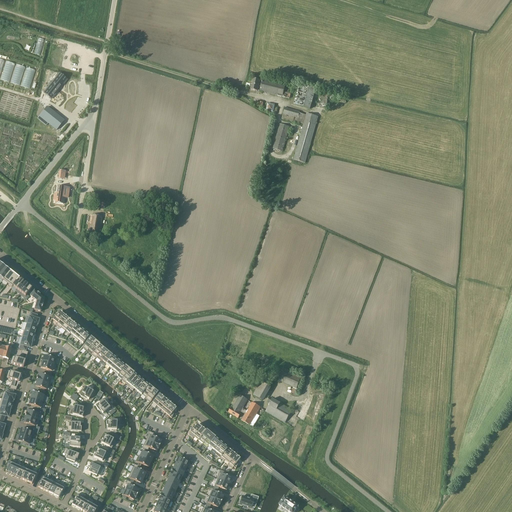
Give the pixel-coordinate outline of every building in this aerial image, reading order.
[(45,39),(38,38),(34,54),(41,56),(45,39)] [(36,70),(0,59),(0,79),(30,90),(36,70)] [(59,73),(44,93),(51,99),(58,91),(59,89),(61,88),(67,80),(59,73)] [(253,79),(251,89),(257,91),(260,91),(262,82),(260,81),(253,79)] [(260,91),(260,92),(277,96),(283,97),(289,99),(291,91),(296,93),(294,105),(310,110),(316,90),(293,83),(293,84),(286,83),(285,85),(263,80),(263,82),(262,82),(260,91)] [(328,94),(320,92),(317,106),(325,108),(328,94)] [(40,117),(38,119),(46,126),(48,123),(56,130),(63,122),(46,108),(39,116),(40,117)] [(299,117),(300,113),(300,112),(285,108),(283,114),(297,118),(298,116),(299,117)] [(306,115),(300,113),(299,117),(298,116),(297,118),(296,122),(297,122),(303,124),(306,115)] [(318,117),(306,114),(293,160),(305,163),(318,117)] [(289,127),(280,124),(273,149),(283,152),(289,127)] [(57,186),(55,203),(63,204),(64,198),(68,198),(68,195),(67,195),(68,189),(65,189),(65,188),(58,187),(58,186),(57,186)] [(102,217),(91,215),(89,225),(88,225),(87,230),(88,230),(88,232),(99,234),(102,217)] [(5,267),(0,274),(0,277),(3,280),(10,271),(5,267)] [(10,271),(3,280),(8,283),(15,275),(14,274),(14,275),(10,271)] [(15,275),(8,283),(12,287),(13,286),(19,278),(15,275)] [(19,278),(13,286),(17,290),(23,282),(19,279),(19,278)] [(23,282),(17,290),(21,293),(27,285),(23,282)] [(27,285),(21,293),(25,297),(32,289),(27,285)] [(34,291),(30,296),(37,302),(45,299),(40,295),(37,293),(34,291)] [(37,302),(34,310),(41,312),(42,308),(43,305),(45,299),(37,302)] [(54,315),(52,320),(57,324),(64,316),(62,314),(61,313),(60,312),(56,316),(54,315)] [(27,324),(36,327),(37,324),(39,320),(36,319),(37,315),(31,313),(27,324)] [(57,324),(56,325),(60,329),(61,328),(68,319),(66,317),(65,317),(64,316),(57,324)] [(68,319),(61,328),(65,332),(66,331),(72,323),(70,321),(70,320),(69,320),(68,319)] [(24,330),(24,331),(34,334),(36,327),(27,324),(26,323),(24,330)] [(72,323),(66,331),(70,334),(77,326),(74,324),(74,323),(74,324),(72,323)] [(77,326),(70,334),(74,337),(81,329),(77,326)] [(74,337),(73,338),(78,342),(79,341),(78,341),(85,333),(81,329),(74,337)] [(24,330),(21,338),(23,338),(32,341),(34,334),(24,331),(24,330)] [(85,333),(78,341),(79,341),(83,344),(89,337),(85,333)] [(23,338),(20,348),(26,350),(27,347),(30,348),(31,343),(32,341),(23,338)] [(91,338),(82,348),(87,352),(95,342),(91,338)] [(95,342),(87,352),(91,355),(99,346),(100,345),(95,342)] [(99,346),(91,355),(96,359),(97,358),(96,358),(104,349),(103,349),(100,346),(99,346)] [(3,357),(3,358),(8,359),(11,349),(6,348),(3,357)] [(104,349),(96,358),(97,358),(101,362),(102,361),(108,353),(107,353),(108,353),(107,352),(104,350),(104,349)] [(108,353),(102,361),(106,364),(112,357),(112,356),(109,353),(108,353)] [(42,360),(42,362),(55,366),(55,365),(57,359),(56,359),(56,357),(53,356),(52,358),(44,355),(44,358),(43,358),(42,360)] [(13,357),(11,364),(23,367),(25,361),(13,357)] [(112,357),(106,364),(110,368),(116,360),(112,357)] [(116,360),(110,368),(114,371),(121,364),(116,360)] [(41,366),(40,368),(48,371),(47,373),(51,374),(51,372),(54,372),(56,366),(55,365),(55,366),(42,362),(41,363),(42,363),(41,366)] [(114,371),(113,372),(117,375),(118,376),(125,367),(121,364),(114,371)] [(117,375),(117,376),(121,380),(130,370),(125,366),(125,367),(118,376),(117,375)] [(130,370),(121,380),(126,384),(134,374),(130,370)] [(8,371),(6,378),(19,382),(21,375),(8,371)] [(282,372),(278,381),(297,388),(300,379),(282,372)] [(38,376),(37,380),(49,384),(50,384),(51,378),(50,377),(51,374),(47,373),(46,376),(39,374),(39,376),(38,376)] [(134,374),(126,384),(129,387),(137,377),(134,374)] [(129,387),(128,388),(132,391),(134,389),(141,380),(137,377),(129,387)] [(36,384),(35,387),(42,389),(42,392),(45,393),(46,390),(49,391),(51,384),(50,384),(49,384),(37,380),(35,384),(36,384)] [(141,380),(134,389),(137,392),(145,383),(141,380)] [(261,382),(253,395),(263,401),(271,388),(261,382)] [(145,383),(137,392),(141,395),(142,395),(148,386),(145,383)] [(148,386),(142,395),(146,398),(153,390),(153,389),(150,386),(149,386),(148,386)] [(81,390),(79,394),(81,395),(80,396),(85,399),(85,398),(89,400),(91,396),(92,397),(94,392),(85,387),(83,391),(81,390)] [(2,399),(12,403),(13,400),(15,396),(12,395),(13,390),(7,389),(6,393),(4,392),(2,399)] [(146,398),(145,399),(150,403),(158,393),(157,393),(154,390),(153,390),(146,398)] [(31,397),(30,398),(43,402),(44,403),(46,396),(44,396),(45,393),(42,392),(41,394),(33,392),(32,394),(31,397)] [(159,395),(152,403),(157,406),(163,398),(162,397),(162,396),(162,397),(159,395)] [(240,395),(232,408),(240,413),(241,412),(245,414),(247,411),(246,411),(242,409),(248,400),(240,395)] [(30,402),(29,405),(37,407),(36,410),(39,411),(40,408),(41,408),(43,402),(30,398),(30,399),(29,402),(30,402)] [(163,398),(157,406),(161,410),(168,402),(166,401),(166,400),(163,398)] [(270,403),(265,412),(285,423),(286,421),(292,410),(270,398),(267,401),(270,403)] [(1,399),(0,402),(0,406),(0,407),(0,406),(10,409),(12,403),(2,399),(1,399)] [(97,407),(96,408),(99,412),(100,411),(103,414),(106,411),(107,412),(110,409),(111,409),(110,408),(112,406),(108,403),(107,404),(102,399),(99,402),(100,404),(97,407)] [(168,402),(161,410),(165,413),(172,405),(170,404),(171,404),(170,403),(170,404),(168,402)] [(245,414),(241,421),(250,426),(261,407),(252,402),(247,411),(245,414)] [(71,410),(70,414),(81,417),(82,417),(84,412),(82,412),(83,408),(79,407),(79,406),(75,405),(73,410),(71,410)] [(172,405),(165,413),(171,419),(174,414),(172,413),(176,409),(175,407),(174,407),(172,405)] [(0,419),(4,420),(5,416),(8,417),(10,412),(9,412),(10,409),(0,406),(0,407),(0,406),(0,419)] [(231,408),(228,413),(238,418),(241,414),(240,413),(232,408),(231,408)] [(26,413),(25,417),(39,421),(41,415),(38,414),(39,411),(36,410),(35,413),(28,410),(27,413),(26,413)] [(24,421),(24,423),(31,425),(30,428),(33,429),(34,426),(37,427),(39,421),(25,417),(24,421)] [(107,421),(106,426),(107,426),(107,430),(112,430),(111,431),(116,432),(116,430),(119,430),(119,426),(117,425),(117,419),(113,418),(112,421),(108,421),(107,421)] [(69,422),(69,427),(71,427),(71,431),(80,432),(81,432),(81,427),(80,427),(80,423),(69,422)] [(190,433),(194,437),(202,428),(199,426),(199,425),(199,426),(197,424),(193,429),(192,427),(190,432),(190,433)] [(19,433),(19,435),(32,439),(34,432),(32,432),(33,429),(30,428),(29,431),(21,429),(21,431),(20,431),(19,433)] [(202,428),(194,437),(199,441),(199,440),(206,431),(203,429),(204,429),(203,429),(202,428)] [(206,431),(199,440),(203,444),(204,443),(211,434),(206,431)] [(148,435),(146,440),(159,446),(161,442),(161,441),(154,437),(155,434),(149,432),(148,435)] [(211,434),(204,443),(208,446),(215,439),(215,438),(211,434)] [(18,439),(17,441),(25,444),(24,446),(28,447),(28,445),(30,445),(33,446),(34,440),(32,439),(19,435),(18,436),(19,436),(18,439)] [(103,440),(101,443),(112,449),(114,444),(112,443),(113,439),(105,435),(104,435),(102,439),(103,440)] [(68,437),(68,442),(70,442),(69,446),(79,447),(80,448),(80,442),(79,442),(80,438),(68,437)] [(215,439),(208,446),(213,450),(219,442),(215,439)] [(143,445),(142,448),(144,449),(148,451),(149,448),(156,451),(157,450),(159,446),(146,440),(144,445),(143,445)] [(219,442),(213,450),(217,453),(223,445),(219,442)] [(217,453),(215,455),(220,459),(220,458),(227,449),(223,445),(217,453)] [(95,454),(94,457),(104,462),(106,458),(104,457),(106,453),(97,449),(96,449),(94,453),(95,454)] [(139,457),(151,462),(152,461),(153,458),(152,458),(153,457),(146,454),(148,451),(144,449),(143,452),(142,451),(139,457)] [(227,449),(220,458),(224,461),(225,461),(225,460),(231,452),(230,451),(230,450),(229,451),(227,449)] [(67,450),(65,454),(67,455),(66,459),(74,462),(76,459),(77,459),(79,454),(78,454),(67,450)] [(231,452),(225,460),(225,461),(229,464),(236,456),(234,455),(234,454),(231,452)] [(138,456),(135,462),(138,463),(137,466),(140,467),(141,464),(148,468),(149,466),(151,463),(151,462),(139,457),(138,456)] [(229,464),(227,465),(232,469),(233,467),(235,469),(237,465),(236,464),(240,459),(238,458),(239,458),(238,457),(236,456),(229,464)] [(178,458),(176,463),(186,467),(188,462),(178,458)] [(8,467),(5,472),(6,472),(6,473),(9,474),(11,475),(15,465),(8,462),(6,466),(8,467)] [(90,468),(88,472),(97,476),(100,467),(92,464),(91,463),(89,468),(90,468)] [(176,463),(174,468),(184,472),(186,467),(176,463)] [(11,475),(14,477),(14,476),(16,477),(20,467),(15,465),(11,475)] [(133,467),(131,473),(144,479),(144,478),(144,477),(145,475),(146,473),(139,470),(140,467),(137,466),(134,465),(133,467)] [(16,477),(16,478),(19,479),(19,478),(21,479),(26,469),(25,469),(20,467),(16,477)] [(21,479),(22,480),(26,482),(31,471),(26,468),(25,469),(26,469),(21,479)] [(172,469),(171,472),(182,477),(184,472),(174,468),(173,469),(172,469)] [(219,473),(216,479),(217,480),(217,479),(229,485),(230,484),(231,481),(232,479),(224,475),(225,473),(220,470),(219,473)] [(31,471),(26,482),(32,484),(37,473),(31,471)] [(170,476),(169,478),(179,482),(182,477),(171,472),(170,476)] [(131,473),(128,478),(131,479),(130,482),(133,483),(134,481),(141,484),(142,482),(143,480),(144,479),(131,473)] [(43,477),(38,487),(43,490),(48,480),(48,481),(49,479),(43,477)] [(169,478),(167,482),(177,487),(179,482),(169,478)] [(215,486),(213,488),(218,490),(219,487),(226,491),(227,489),(228,489),(229,486),(229,485),(217,479),(217,480),(215,485),(215,486)] [(48,480),(43,490),(47,492),(48,493),(53,483),(48,481),(48,480)] [(53,483),(48,493),(50,494),(53,495),(59,483),(54,481),(53,483)] [(127,485),(125,490),(137,495),(139,491),(138,491),(139,490),(131,486),(133,483),(130,482),(127,481),(126,484),(127,485)] [(167,482),(165,487),(175,492),(177,487),(167,482)] [(59,483),(53,495),(55,496),(55,497),(58,498),(58,497),(59,498),(61,493),(62,491),(65,486),(59,483)] [(165,487),(163,492),(173,497),(175,492),(165,487)] [(211,491),(209,497),(210,497),(221,502),(223,498),(222,498),(223,496),(216,493),(218,490),(213,488),(212,491),(211,491)] [(123,496),(122,498),(125,500),(127,497),(134,500),(135,499),(137,495),(125,490),(122,495),(123,496)] [(161,494),(160,497),(170,502),(173,497),(163,492),(162,494),(161,494)] [(75,500),(72,505),(72,506),(75,507),(77,508),(82,499),(84,497),(78,494),(75,499),(74,500),(75,500)] [(242,496),(239,503),(251,508),(254,501),(257,502),(258,497),(252,495),(250,499),(242,496)] [(159,500),(158,502),(168,507),(170,502),(160,497),(158,500),(159,500)] [(207,503),(205,506),(210,508),(211,505),(218,508),(219,506),(221,502),(210,497),(207,503)] [(285,497),(279,505),(289,511),(294,511),(298,506),(285,497)] [(82,499),(77,508),(77,509),(79,510),(80,510),(82,511),(87,502),(82,499)] [(82,511),(83,511),(87,511),(92,505),(92,504),(87,502),(82,511)] [(158,502),(156,507),(166,511),(168,507),(158,502)] [(92,505),(87,511),(94,511),(98,507),(92,503),(92,504),(92,505)]
